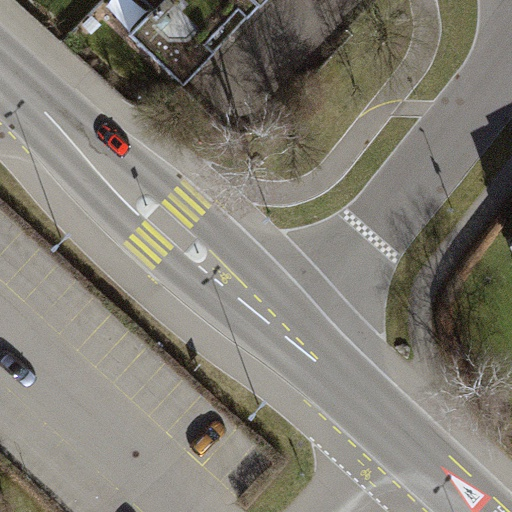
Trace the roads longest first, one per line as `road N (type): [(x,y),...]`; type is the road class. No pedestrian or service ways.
road 1 (tertiary): [(287,332),(0,75)]
road 2 (residential): [(287,332),(511,48)]
road 3 (tertiary): [(483,511),(287,332)]
